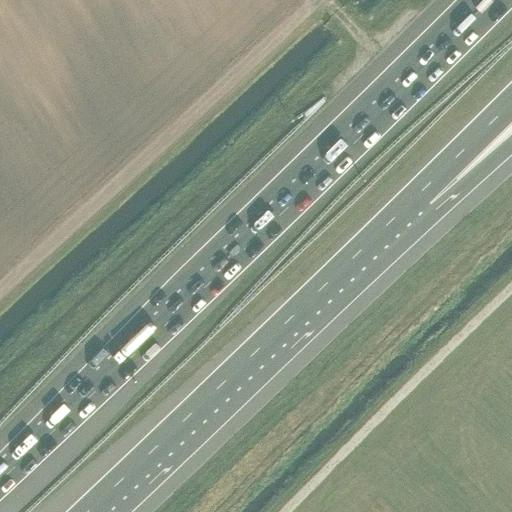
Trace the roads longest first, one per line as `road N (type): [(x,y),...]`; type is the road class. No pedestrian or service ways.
road 1 (motorway): [(497,0),(0,478)]
road 2 (motorway): [(88,511),(412,201)]
road 3 (motorway): [(412,201),(511,102)]
road 4 (motorway): [(412,201),(511,130)]
